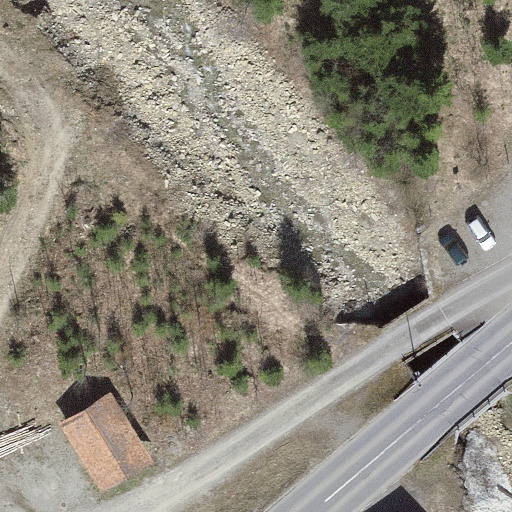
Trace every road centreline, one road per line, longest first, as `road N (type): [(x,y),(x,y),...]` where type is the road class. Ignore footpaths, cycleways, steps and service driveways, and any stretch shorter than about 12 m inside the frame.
road 1 (track): [(0,59),(37,97),(50,148),(0,305)]
road 2 (secondary): [(511,341),(311,511)]
